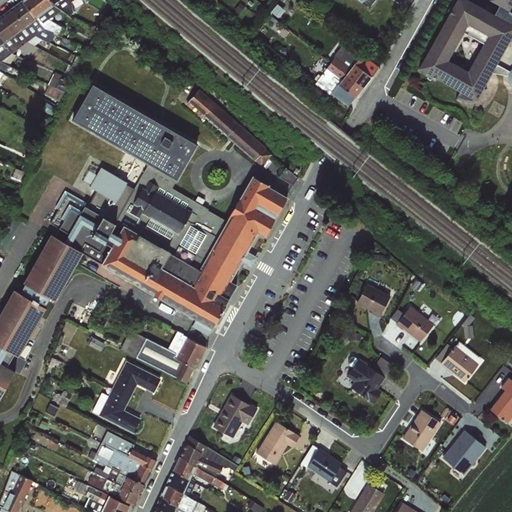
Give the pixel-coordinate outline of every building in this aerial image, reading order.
[(60,11),(50,0),(23,0),(22,1),(43,29),(59,36),(62,30),(65,33),(67,30),(48,19),(60,11)] [(50,0),(60,11),(66,15),(70,19),(80,3),(74,0),(50,0)] [(361,0),(361,1),(360,2),(369,8),(375,0),(361,0)] [(511,0),(488,0),(496,6),(493,13),(468,0),(453,0),(415,69),(475,103),(491,74),(507,77),(508,84),(511,87),(511,0)] [(43,29),(22,1),(12,9),(33,37),(35,36),(47,42),(48,39),(56,43),(59,36),(43,29)] [(33,37),(12,9),(1,17),(21,46),(26,53),(35,45),(28,42),(33,37)] [(284,11),(279,18),(284,23),(290,16),(284,11)] [(21,46),(1,17),(0,17),(0,39),(11,53),(21,46)] [(11,53),(0,39),(0,59),(1,61),(10,66),(16,55),(11,53)] [(355,63),(371,76),(378,67),(371,62),(363,54),(347,41),(343,47),(335,57),(321,76),(327,80),(323,85),(331,92),(337,84),(338,85),(346,74),(355,63)] [(1,61),(0,59),(0,67),(11,74),(15,68),(10,66),(1,61)] [(306,59),(301,65),(310,72),(315,65),(306,59)] [(355,63),(346,74),(363,87),(371,76),(355,63)] [(346,74),(338,85),(355,98),(363,87),(346,74)] [(0,404),(1,404),(19,372),(8,367),(13,356),(23,362),(54,308),(48,306),(53,299),(57,303),(85,254),(217,327),(234,298),(225,293),(262,232),(269,237),(292,197),(253,176),(230,219),(172,188),(198,143),(95,83),(73,121),(145,163),(115,218),(65,191),(48,224),(69,235),(66,239),(54,233),(25,282),(29,285),(24,291),(17,290),(0,317),(0,404)] [(275,151),(208,96),(211,92),(200,83),(185,102),(209,121),(210,120),(265,164),(275,151)] [(124,199),(133,179),(104,166),(101,173),(92,169),(86,181),(124,199)] [(390,295),(367,284),(357,302),(373,310),(372,312),(379,316),(390,295)] [(74,302),(68,315),(85,322),(91,309),(74,302)] [(420,342),(434,324),(410,306),(395,324),(402,330),(403,328),(420,342)] [(475,337),(474,315),(465,315),(466,337),(475,337)] [(178,330),(171,346),(132,329),(123,350),(194,381),(211,344),(178,330)] [(454,345),(440,363),(464,382),(478,364),(477,363),(481,359),(459,341),(455,345),(454,345)] [(368,364),(359,358),(346,376),(354,381),(350,387),(372,403),(381,391),(378,388),(385,377),(367,365),(368,364)] [(104,390),(94,411),(139,431),(145,417),(128,409),(140,383),(158,391),(165,376),(128,359),(112,394),(104,390)] [(489,409),(507,423),(511,416),(511,380),(508,377),(500,387),(504,390),(489,409)] [(67,390),(62,401),(68,404),(73,393),(67,390)] [(230,394),(213,426),(233,437),(242,422),(248,425),(257,408),(230,394)] [(51,403),(48,411),(58,414),(61,406),(51,403)] [(441,422),(421,409),(402,438),(422,452),(441,422)] [(255,452),(275,465),(287,445),(292,448),(300,436),(276,420),(255,452)] [(465,427),(446,459),(470,473),(489,441),(465,427)] [(142,504),(161,451),(105,432),(95,459),(129,471),(121,495),(79,480),(75,491),(108,502),(104,511),(132,511),(136,502),(142,504)] [(180,457),(226,484),(229,478),(220,472),(223,466),(235,471),(239,466),(189,435),(180,457)] [(342,463),(320,447),(307,466),(337,486),(346,471),(340,466),(342,463)] [(173,471),(190,479),(193,474),(223,490),(223,488),(226,490),(228,485),(226,484),(180,457),(173,471)] [(361,479),(368,469),(360,464),(343,490),(355,497),(365,482),(361,479)] [(118,482),(108,479),(110,471),(97,466),(91,483),(116,490),(118,482)] [(5,507),(26,511),(34,475),(14,471),(5,507)] [(166,485),(197,502),(200,497),(192,492),(196,483),(190,479),(173,471),(166,485)] [(372,511),(384,493),(367,483),(349,511),(372,511)] [(160,497),(185,511),(202,511),(206,506),(197,502),(166,485),(160,497)] [(185,511),(160,497),(155,510),(157,511),(185,511)] [(419,511),(402,501),(395,511),(419,511)]
